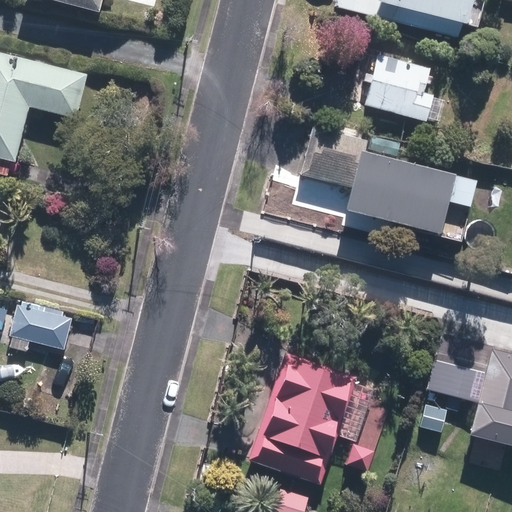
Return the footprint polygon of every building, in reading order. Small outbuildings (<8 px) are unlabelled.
[(31,0),(90,15),(93,0),(31,0)] [(332,0),(330,9),(451,40),(454,27),(457,27),(463,0),(332,0)] [(0,177),(2,178),(5,164),(9,165),(23,109),(69,120),(80,75),(0,55),(0,177)] [(421,122),(433,125),(440,102),(427,98),(427,96),(417,94),(420,85),(426,87),(430,73),(423,72),(424,70),(370,56),(357,108),(420,124),(421,122)] [(334,213),(430,236),(445,176),(359,155),(362,142),(307,128),(295,176),(341,187),(334,213)] [(454,188),(473,192),(477,174),(459,169),(454,188)] [(4,337),(60,351),(68,320),(58,317),(59,312),(19,302),(17,307),(13,306),(4,337)] [(511,344),(441,325),(430,366),(474,378),(457,440),(511,455),(511,344)] [(299,360),(284,354),(241,467),(310,493),(330,441),(345,447),(337,468),(362,478),(390,401),(350,386),(352,380),(334,373),(330,385),(295,371),(299,360)] [(298,511),(302,499),(273,490),(266,511),(298,511)]
